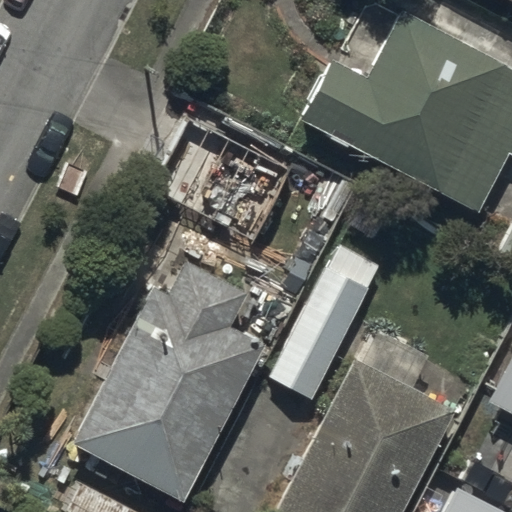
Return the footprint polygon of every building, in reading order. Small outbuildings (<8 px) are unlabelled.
[(289,121),(477,219),(511,151),(511,69),(396,10),(360,80),(321,60),(289,121)] [(177,209),(251,247),(293,167),(219,128),(177,209)] [(258,346),(225,329),(244,292),(184,260),(164,297),(150,290),(70,444),(177,500),(258,346)] [(327,262),(267,377),(306,397),(366,283),(327,262)] [(349,357),(267,511),(400,511),(453,411),(349,357)] [(511,412),(511,362),(492,402),(511,412)] [(504,511),(457,488),(444,511),(504,511)]
